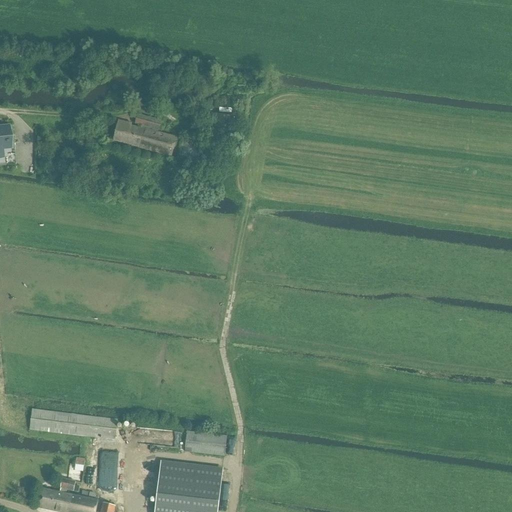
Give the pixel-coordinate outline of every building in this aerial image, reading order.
[(143,88),(141,96),(146,97),(153,98),(154,90),(143,88)] [(209,142),(227,144),(230,116),(211,114),(208,140),(209,142)] [(158,131),(161,121),(137,115),(135,125),(141,126),(140,129),(130,126),(131,124),(118,120),(112,141),(170,156),(175,138),(149,131),(150,129),(158,131)] [(0,165),(16,164),(14,143),(10,144),(9,129),(0,129),(0,165)] [(115,440),(117,421),(31,410),(29,430),(115,440)] [(184,452),(224,457),(226,437),(186,432),(184,452)] [(217,511),(223,470),(161,463),(156,504),(154,511),(217,511)] [(73,492),(75,482),(61,479),(59,489),(60,489),(59,493),(42,489),(38,509),(53,511),(68,511),(72,495),(66,494),(66,490),(73,492)] [(72,495),(68,511),(94,511),(97,501),(72,495)]
